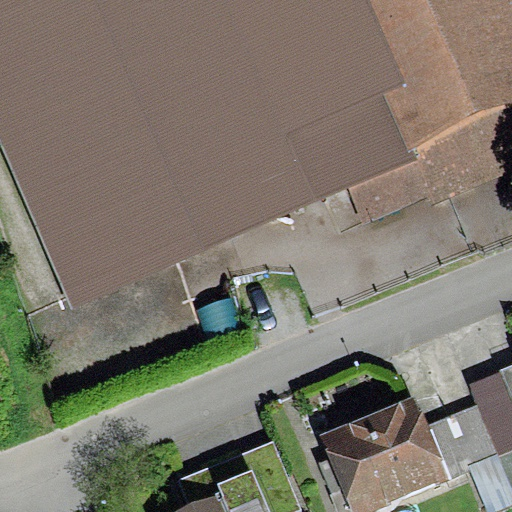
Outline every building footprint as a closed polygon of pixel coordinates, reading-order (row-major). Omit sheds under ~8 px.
[(511,0),(0,0),(0,136),(71,303),(352,184),(367,218),(430,191),(434,199),(511,164),(511,0)] [(511,179),(462,199),(482,252),(511,240),(511,179)] [(511,366),(502,370),(470,383),(479,405),(511,486),(511,366)] [(414,395),(322,433),(332,458),(321,463),(341,511),(371,511),(451,479),(430,427),(423,411),(421,412),(414,395)] [(479,405),(430,427),(451,479),(471,471),(488,511),(498,511),(511,506),(511,486),(479,405)] [(192,505),(176,511),(303,511),(306,511),(273,438),(180,480),(192,505)]
